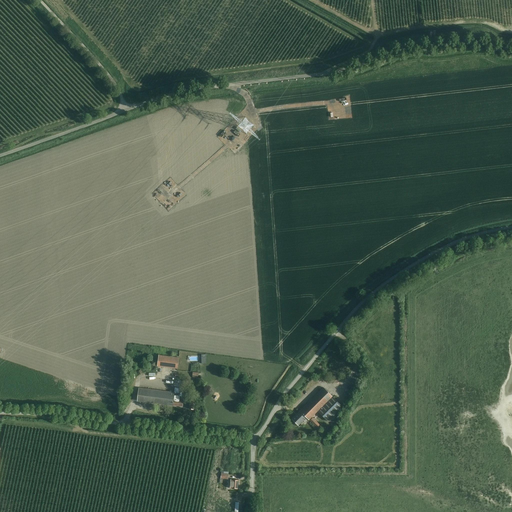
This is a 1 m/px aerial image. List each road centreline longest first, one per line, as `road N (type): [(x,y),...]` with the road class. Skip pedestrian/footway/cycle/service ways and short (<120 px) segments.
road 1 (unclassified): [(127,109),(175,94),(309,78),(402,50),(483,42),(511,49)]
road 2 (unclassified): [(252,440),(372,292),(447,244),(511,227)]
road 3 (unclassified): [(0,410),(252,440)]
road 4 (unclassified): [(127,109),(114,81),(41,0)]
road 5 (unclassified): [(0,155),(127,109)]
